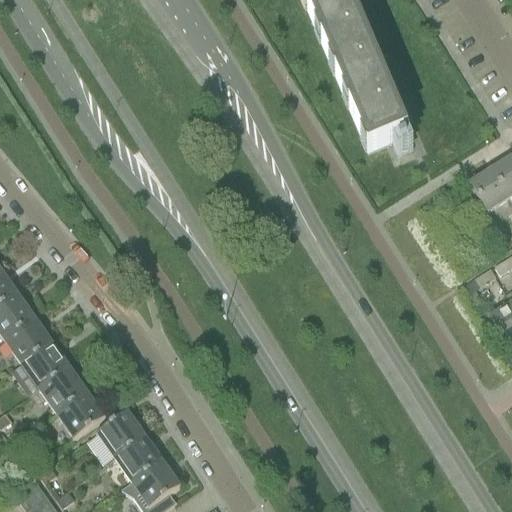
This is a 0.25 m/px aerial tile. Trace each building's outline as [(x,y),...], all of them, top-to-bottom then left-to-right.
[(342,0),(300,0),(367,157),(396,145),(401,158),(413,153),(406,139),(402,141),(342,0)] [(491,175),(491,176),(507,202),(511,209),(511,163),(511,164),(492,176),(491,175)] [(507,202),(491,176),(490,176),(491,177),(471,190),(470,188),(469,189),(487,217),(488,216),(487,215),(507,202)] [(511,272),(511,263),(510,261),(494,271),(499,280),(511,272)] [(489,275),(473,284),(479,293),(494,283),(489,275)] [(0,311),(16,301),(0,278),(0,311)] [(0,311),(0,340),(4,346),(33,325),(16,301),(0,311)] [(511,309),(490,322),(509,352),(511,350),(511,309)] [(4,346),(21,371),(50,350),(33,325),(4,346)] [(21,371),(39,395),(68,375),(50,350),(21,371)] [(39,395),(56,420),(85,399),(68,375),(39,395)] [(85,399),(56,420),(73,445),(105,423),(104,422),(102,423),(85,399)] [(96,439),(114,464),(142,443),(125,420),(128,418),(127,416),(96,439)] [(4,419),(0,421),(0,434),(10,428),(4,419)] [(114,464),(131,488),(160,468),(142,443),(114,464)] [(21,444),(10,452),(16,460),(27,452),(21,444)] [(5,455),(0,458),(0,471),(11,464),(5,455)] [(131,488),(120,497),(134,504),(139,511),(171,511),(176,509),(169,499),(180,491),(179,491),(178,492),(160,468),(131,488)] [(49,472),(37,481),(44,490),(55,482),(49,472)] [(11,499),(19,509),(40,494),(32,484),(11,499)] [(19,509),(20,511),(36,511),(47,505),(40,494),(19,509)] [(66,497),(54,505),(58,511),(64,511),(73,506),(66,497)]
